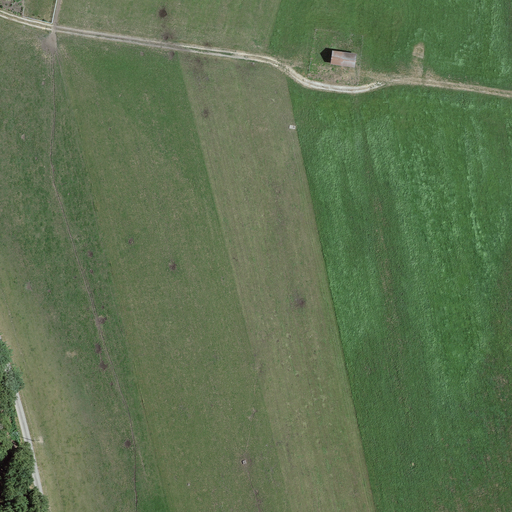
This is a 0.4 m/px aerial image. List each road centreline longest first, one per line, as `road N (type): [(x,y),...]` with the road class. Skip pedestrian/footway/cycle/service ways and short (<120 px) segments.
road 1 (track): [(511,82),(416,75),(366,90),(332,86),(282,61),(94,37),(46,27),(0,5)]
road 2 (track): [(0,311),(51,511)]
